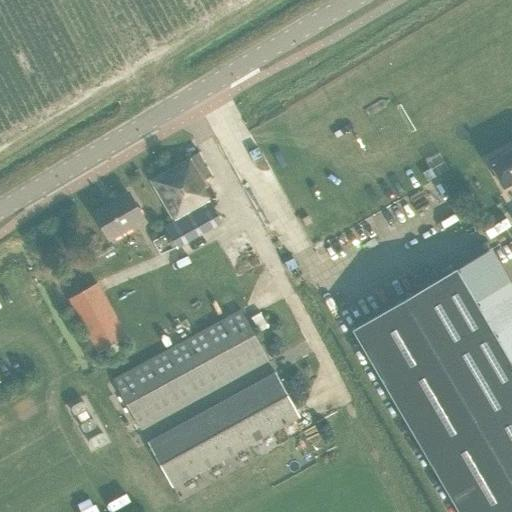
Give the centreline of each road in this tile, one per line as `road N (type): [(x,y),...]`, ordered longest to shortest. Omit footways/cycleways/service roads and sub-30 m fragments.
road 1 (track): [(189,103),(412,511)]
road 2 (tertiary): [(0,213),(368,0)]
